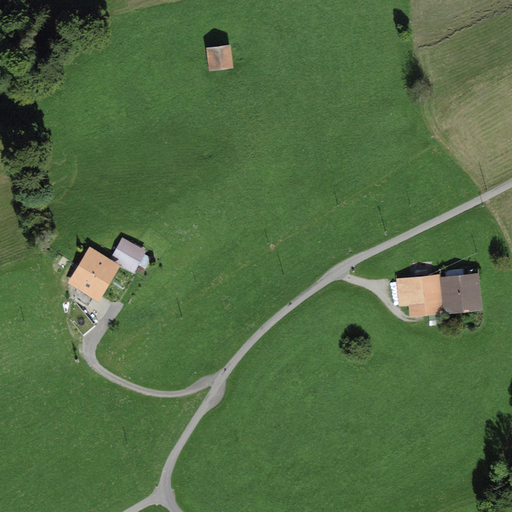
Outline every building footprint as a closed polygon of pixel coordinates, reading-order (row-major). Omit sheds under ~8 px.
[(234,70),(231,46),(206,49),(210,73),(234,70)] [(134,275),(146,253),(123,239),(110,260),(134,275)] [(121,269),(90,249),(68,284),(99,305),(121,269)] [(443,316),(439,276),(397,280),(399,308),(409,307),(410,319),(443,316)] [(445,317),(484,313),(480,276),(441,280),(445,317)] [(84,336),(96,327),(85,315),(74,324),(84,336)]
